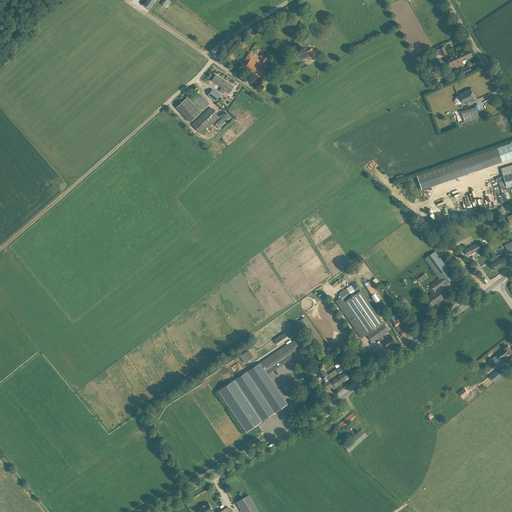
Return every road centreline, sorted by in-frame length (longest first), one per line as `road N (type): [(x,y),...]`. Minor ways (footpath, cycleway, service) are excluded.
road 1 (tertiary): [(153,511),(314,418),(497,283)]
road 2 (track): [(210,58),(0,251)]
road 3 (unclassified): [(511,109),(444,0)]
